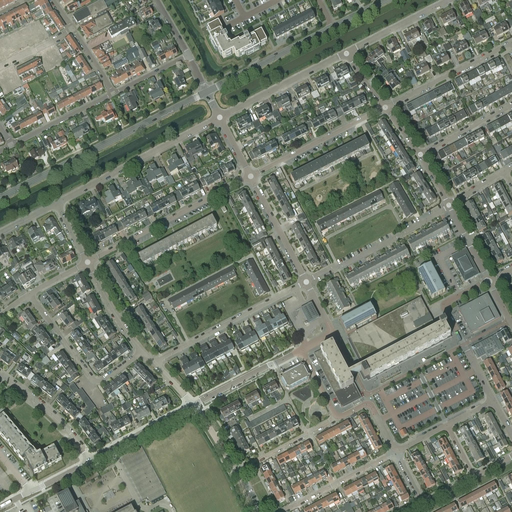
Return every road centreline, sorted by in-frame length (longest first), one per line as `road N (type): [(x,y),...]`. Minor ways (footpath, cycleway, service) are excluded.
road 1 (tertiary): [(0,197),(206,92)]
road 2 (residential): [(87,262),(251,176)]
road 3 (residential): [(56,204),(219,117)]
road 4 (residential): [(153,363),(307,282)]
road 5 (residential): [(142,352),(95,380),(30,294)]
road 6 (residential): [(307,282),(448,205)]
road 7 (residential): [(251,176),(385,107)]
road 8 (tertiary): [(206,92),(333,26)]
road 9 (residential): [(385,107),(511,41)]
road 10 (residential): [(219,117),(345,53)]
road 11 (residential): [(283,511),(396,447)]
road 12 (residential): [(90,461),(0,373)]
